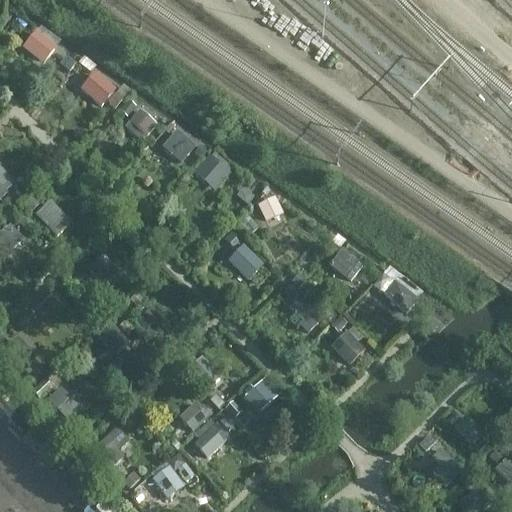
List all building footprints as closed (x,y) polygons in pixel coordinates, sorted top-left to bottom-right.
[(55,50),(36,34),(23,49),(43,65),(55,50)] [(94,68),(83,59),(79,64),(90,73),(94,68)] [(73,66),(65,60),(60,67),(68,73),(73,66)] [(113,92),(95,76),(81,91),(100,108),(113,92)] [(135,109),(128,103),(118,114),(125,120),(135,109)] [(140,112),(124,129),(141,144),(156,126),(140,112)] [(174,127),(170,124),(163,133),(166,136),(174,127)] [(195,149),(175,133),(161,151),(181,166),(195,149)] [(158,138),(154,134),(145,145),(149,148),(158,138)] [(209,158),(193,176),(214,194),(230,176),(209,158)] [(0,199),(14,186),(0,171),(0,199)] [(251,200),(243,190),(236,196),(244,206),(251,200)] [(15,208),(6,199),(0,205),(0,209),(6,216),(15,208)] [(283,217),(275,201),(257,210),(265,226),(283,217)] [(69,227),(48,205),(35,217),(56,239),(69,227)] [(23,242),(9,227),(0,236),(0,256),(4,260),(23,242)] [(240,245),(230,235),(224,242),(234,251),(240,245)] [(242,249),(228,264),(247,283),(262,268),(242,249)] [(363,268),(342,252),(328,269),(349,285),(363,268)] [(118,275),(103,259),(88,274),(103,289),(118,275)] [(303,282),(298,276),(291,283),(297,289),(303,282)] [(395,284),(383,300),(406,317),(418,301),(395,284)] [(298,298),(290,291),(285,296),(293,303),(298,298)] [(321,321),(300,301),(288,312),(301,325),(298,328),(306,336),(321,321)] [(173,333),(151,312),(137,325),(159,347),(173,333)] [(346,327),(339,320),(330,328),(337,335),(346,327)] [(134,330),(126,322),(119,329),(127,337),(134,330)] [(129,347),(111,328),(107,331),(103,327),(94,335),(98,340),(117,359),(129,347)] [(346,335),(330,350),(348,369),(364,353),(346,335)] [(17,340),(2,354),(21,374),(36,359),(17,340)] [(201,359),(188,372),(206,392),(220,379),(201,359)] [(33,368),(26,375),(31,380),(38,374),(33,368)] [(43,381),(31,393),(38,400),(50,388),(43,381)] [(263,382),(244,399),(258,415),(277,398),(263,382)] [(79,410),(59,390),(46,403),(66,423),(79,410)] [(223,406),(214,396),(210,400),(219,410),(223,406)] [(243,410),(236,402),(230,407),(237,416),(243,410)] [(197,406),(181,420),(192,432),(208,418),(197,406)] [(235,427),(226,417),(221,422),(230,431),(235,427)] [(465,421),(454,433),(475,452),(486,440),(465,421)] [(216,428),(194,447),(207,461),(229,442),(216,428)] [(116,430),(91,452),(109,473),(123,460),(118,454),(128,445),(116,430)] [(461,475),(440,452),(430,460),(438,468),(431,474),(445,490),(461,475)] [(511,459),(509,457),(494,473),(510,489),(511,486),(511,459)] [(195,480),(183,464),(175,470),(187,485),(195,480)] [(168,470),(151,483),(166,502),(183,489),(168,470)] [(140,482),(133,475),(124,484),(130,491),(140,482)] [(484,511),(490,507),(475,490),(460,504),(467,511),(484,511)]
